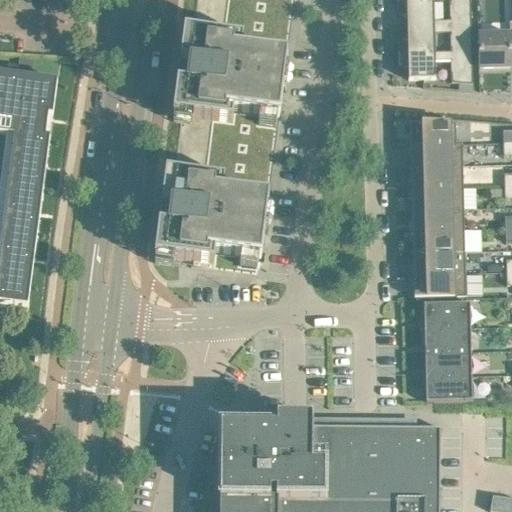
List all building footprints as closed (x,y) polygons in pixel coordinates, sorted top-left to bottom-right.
[(434,22),(433,3),(396,4),(397,16),(407,16),(407,29),(404,29),(404,30),(471,28),(470,2),(449,3),(449,21),(434,22)] [(449,35),(450,54),(472,54),(471,28),(404,30),(407,30),(407,43),(397,43),(398,55),(435,54),(434,36),(449,35)] [(279,119),(287,57),(242,51),(243,39),(184,32),(180,64),(178,80),(179,80),(179,84),(177,84),(172,119),(174,119),(174,117),(232,124),(233,113),(279,119)] [(511,69),(511,35),(479,35),(479,70),(511,69)] [(472,86),(472,54),(450,54),(435,54),(398,55),(398,68),(408,67),(408,82),(435,81),(435,63),(450,62),(451,85),(472,86)] [(0,74),(0,135),(6,136),(0,183),(0,304),(27,308),(49,138),(45,138),(48,116),(52,117),(57,82),(0,74)] [(409,125),(410,148),(462,146),(456,146),(455,124),(409,125)] [(511,145),(511,132),(502,133),(503,145),(511,145)] [(511,157),(511,145),(503,145),(503,158),(511,157)] [(462,168),(462,146),(410,148),(410,169),(408,169),(462,168)] [(463,190),(462,168),(408,169),(408,170),(410,170),(411,191),(463,190)] [(224,181),(175,175),(165,174),(161,206),(162,206),(160,222),(161,222),(160,226),(159,226),(154,261),(155,261),(156,258),(213,266),(215,254),(260,260),(268,198),(223,192),(224,181)] [(464,211),(463,190),(411,191),(412,212),(409,212),(409,213),(464,211)] [(464,233),(464,211),(409,213),(412,213),(412,234),(464,233)] [(465,254),(464,233),(412,234),(413,255),(410,255),(410,256),(465,254)] [(465,276),(465,254),(410,256),(410,257),(413,256),(413,277),(465,276)] [(466,299),(465,276),(413,277),(414,300),(466,299)] [(470,331),(470,306),(424,307),(424,332),(470,331)] [(470,331),(424,332),(425,356),(471,355),(470,331)] [(471,379),(471,355),(425,356),(425,380),(471,379)] [(472,404),(471,379),(425,380),(426,405),(472,404)] [(439,511),(440,430),(312,429),(312,420),(276,419),(276,428),(229,428),(220,428),(219,511),(439,511)] [(511,511),(511,501),(492,498),(489,511),(511,511)]
